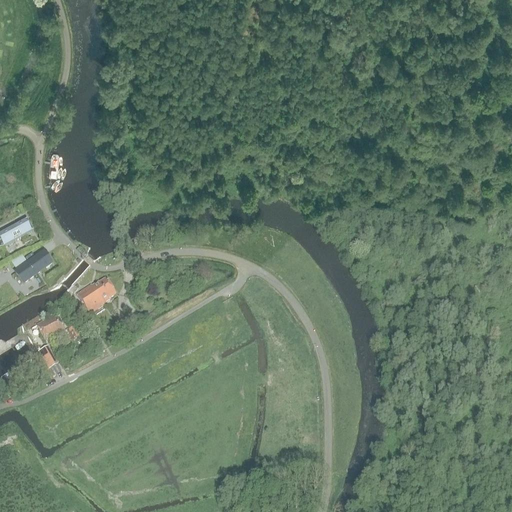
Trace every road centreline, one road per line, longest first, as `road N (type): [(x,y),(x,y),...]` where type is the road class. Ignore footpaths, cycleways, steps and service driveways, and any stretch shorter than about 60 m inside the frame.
road 1 (unclassified): [(322,511),(327,388),(303,315),(269,277),(216,254),(166,253),(105,269),(91,263),(43,208),(42,141)]
road 2 (unclassified): [(42,141),(68,61),(57,0)]
